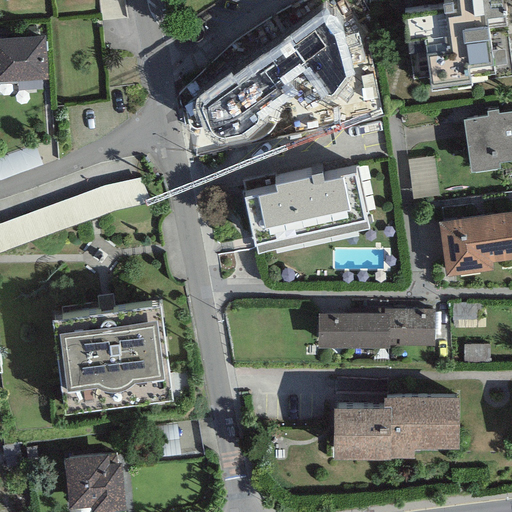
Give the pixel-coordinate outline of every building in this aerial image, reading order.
[(511,67),(503,0),(439,0),(404,5),(413,76),(430,74),(431,84),(511,74),(511,67)] [(230,73),(195,98),(193,110),(206,136),(215,144),(225,144),(245,140),(258,129),(262,120),(296,94),(291,81),(303,74),(329,104),(354,75),(343,30),(327,10),(233,77),(230,73)] [(0,32),(0,76),(47,73),(44,30),(0,32)] [(488,110),(464,114),(471,167),(500,163),(499,156),(511,154),(511,106),(497,108),(497,104),(487,105),(488,110)] [(416,192),(443,190),(440,153),(414,155),(416,192)] [(275,179),(244,186),(254,234),(258,250),(369,226),(366,210),(367,210),(357,161),(323,168),(322,159),(310,162),(311,164),(274,172),(275,179)] [(150,199),(140,173),(106,182),(0,219),(0,250),(109,210),(150,199)] [(511,206),(438,215),(445,270),(492,264),(491,255),(511,252),(511,206)] [(160,295),(52,309),(65,405),(172,391),(160,295)] [(388,308),(388,343),(435,343),(435,306),(388,307),(388,308)] [(388,343),(388,308),(318,308),(318,343),(388,343)] [(472,384),(341,383),(340,448),(471,449),(472,384)] [(167,438),(188,437),(188,424),(167,425),(167,438)] [(109,447),(64,451),(69,502),(90,500),(91,506),(125,503),(120,455),(109,456),(109,447)]
